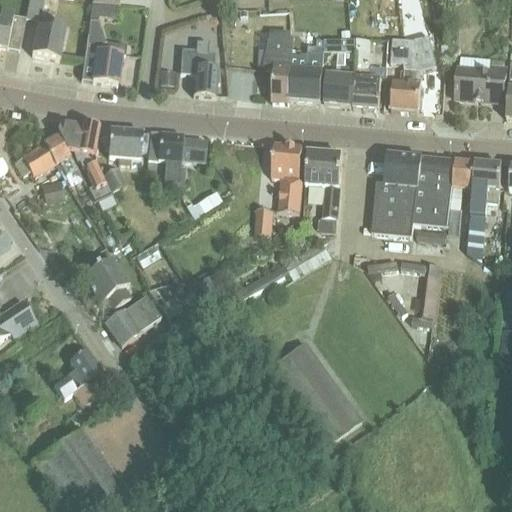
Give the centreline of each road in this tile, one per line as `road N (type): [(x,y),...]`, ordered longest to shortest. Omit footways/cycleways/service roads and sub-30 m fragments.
road 1 (residential): [(0,209),(206,511)]
road 2 (tertiary): [(357,137),(143,119)]
road 3 (tertiary): [(511,147),(357,137)]
road 4 (tertiary): [(143,119),(0,95)]
road 5 (residential): [(346,245),(466,265)]
